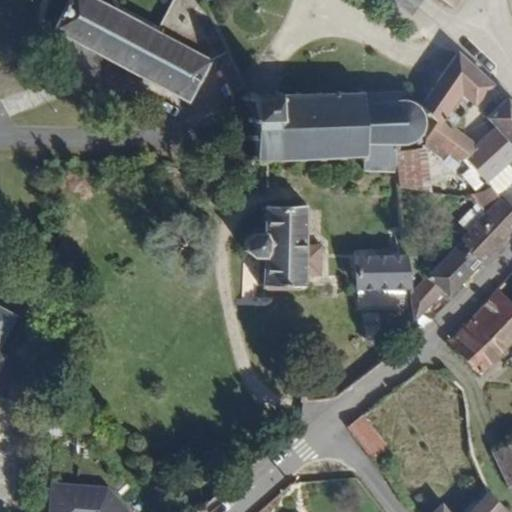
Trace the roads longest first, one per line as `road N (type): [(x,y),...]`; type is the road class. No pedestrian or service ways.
road 1 (unclassified): [(328,427),(431,344),(511,258)]
road 2 (unclassified): [(235,511),(328,427)]
